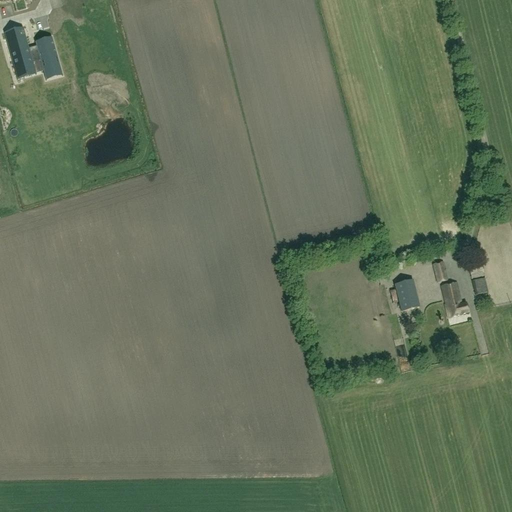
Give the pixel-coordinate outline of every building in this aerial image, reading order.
[(63,77),(52,38),(35,43),(36,47),(29,49),(23,28),(4,34),(17,81),(43,73),(46,82),(63,77)] [(62,121),(64,102),(67,102),(68,94),(42,91),(38,118),(62,121)] [(432,265),(437,285),(448,282),(443,262),(432,265)] [(481,262),(467,266),(471,280),(484,277),(481,262)] [(471,281),(474,297),(488,293),(484,278),(471,281)] [(413,282),(395,286),(401,313),(420,308),(413,282)] [(441,287),(445,305),(444,305),(448,318),(469,313),(466,303),(461,304),(456,283),(441,287)] [(409,352),(400,353),(403,370),(411,369),(409,352)]
